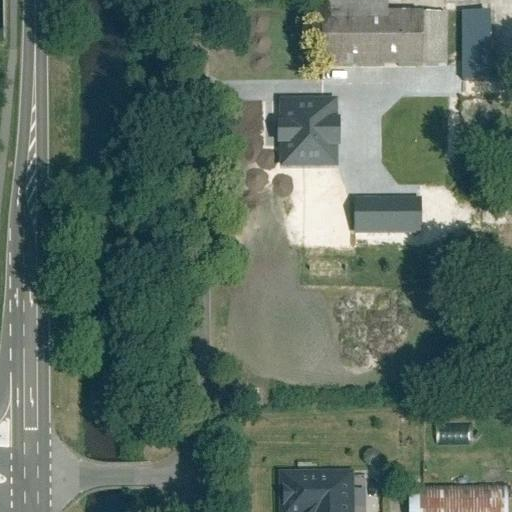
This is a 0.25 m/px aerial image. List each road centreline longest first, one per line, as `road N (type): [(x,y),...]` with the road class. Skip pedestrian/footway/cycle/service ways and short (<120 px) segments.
road 1 (unclassified): [(203,511),(200,0)]
road 2 (tertiary): [(31,360),(33,0)]
